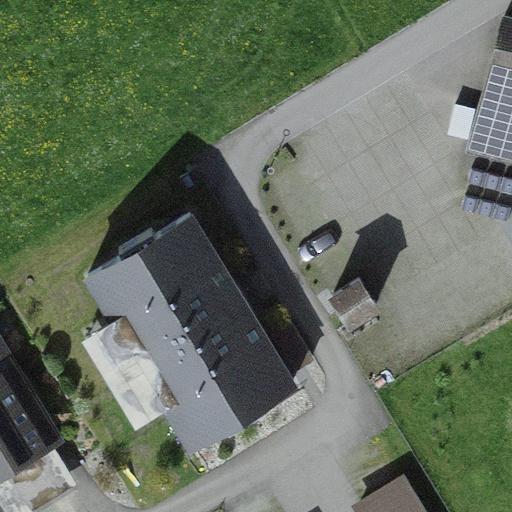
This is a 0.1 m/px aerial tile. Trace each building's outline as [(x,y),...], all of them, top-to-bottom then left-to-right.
[(511,38),(502,36),(474,139),(511,148),(511,38)] [(115,384),(144,366),(190,443),(225,422),(229,428),(262,408),(258,402),(293,381),(190,211),(155,232),(151,226),(118,246),(122,252),(87,274),(134,350),(105,367),(115,384)] [(511,300),(511,218),(445,262),(483,320),(511,300)] [(376,303),(359,277),(332,293),(349,320),(376,303)] [(0,463),(45,436),(0,361),(0,463)] [(361,500),(367,511),(426,511),(403,474),(361,500)]
